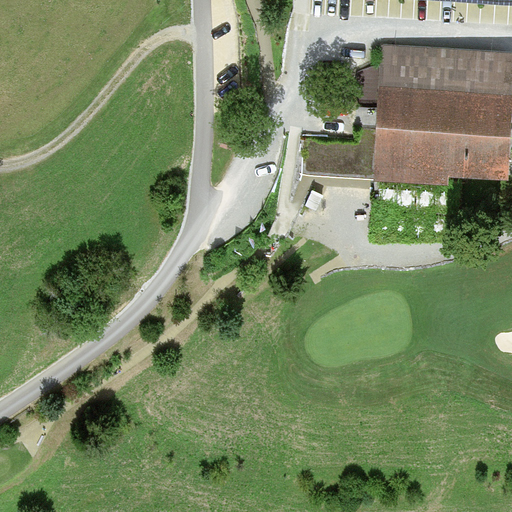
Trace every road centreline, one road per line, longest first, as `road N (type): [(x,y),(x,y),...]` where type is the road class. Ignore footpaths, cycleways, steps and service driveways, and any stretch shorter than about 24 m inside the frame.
road 1 (unclassified): [(0,409),(134,313),(184,249),(204,146),(203,0)]
road 2 (track): [(204,31),(157,38),(52,147),(0,166)]
road 3 (track): [(511,231),(456,249),(373,253),(352,236),(328,189)]
